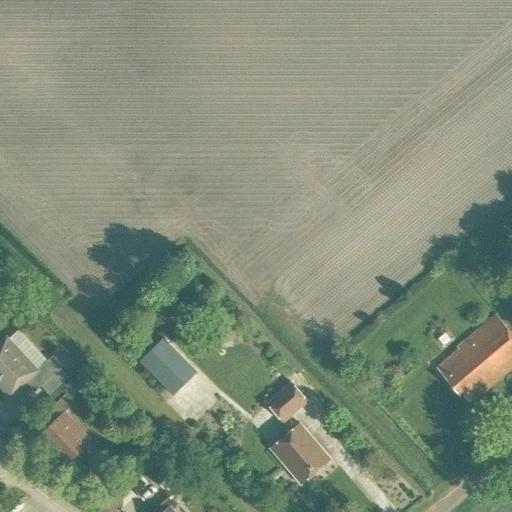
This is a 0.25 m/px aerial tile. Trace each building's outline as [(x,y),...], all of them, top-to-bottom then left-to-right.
[(231,315),(210,317),(211,334),(232,332),(231,315)] [(459,350),(437,369),(460,395),(465,390),(474,401),(511,369),(511,333),(497,315),(458,348),(459,350)] [(174,395),(197,373),(164,338),(141,361),(174,395)] [(69,377),(61,368),(62,367),(52,357),(37,371),(7,339),(0,345),(0,383),(11,396),(29,379),(38,389),(41,386),(50,395),(69,377)] [(292,381),(266,403),(284,424),(310,402),(292,381)] [(47,412),(55,421),(38,437),(65,466),(91,442),(65,413),(76,403),(67,393),(47,412)] [(301,424),(271,449),(301,485),(331,459),(301,424)] [(180,457),(155,480),(164,490),(189,467),(180,457)] [(171,496),(154,511),(155,511),(174,511),(173,510),(179,505),(171,496)]
